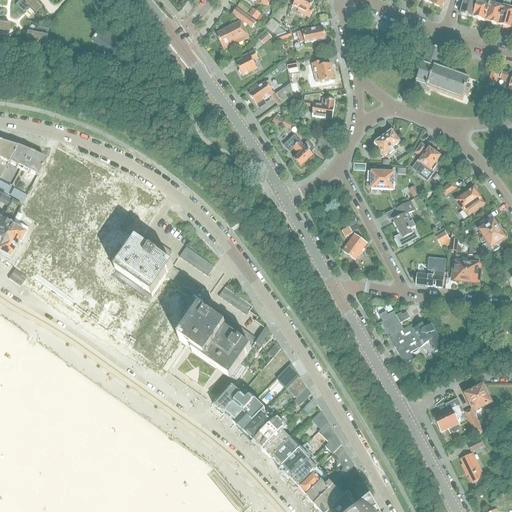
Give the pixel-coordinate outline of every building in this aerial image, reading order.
[(41,8),(32,0),(20,0),(15,5),(24,13),(29,8),(35,14),(41,8)] [(310,17),(315,8),(312,7),(315,1),(313,0),(296,0),(293,6),(299,9),(298,12),(310,17)] [(434,0),(432,4),(442,9),(446,0),(434,0)] [(473,19),(478,0),(465,0),(461,15),(473,19)] [(486,22),(491,2),(491,0),(478,0),(473,19),(486,22)] [(511,29),(511,26),(511,7),(510,7),(511,0),(505,0),(504,7),(498,26),(511,29)] [(247,13),(251,8),(243,2),(239,7),(247,13)] [(491,2),(486,22),(498,26),(504,7),(496,5),(497,3),(491,2)] [(252,29),(257,23),(237,9),(233,15),(252,29)] [(272,19),(265,28),(270,31),(277,22),(272,19)] [(225,50),(234,46),(233,44),(248,36),(241,22),(217,34),(225,50)] [(277,37),(286,33),(279,29),(282,25),(277,22),(270,31),(277,37)] [(9,32),(10,24),(0,23),(0,38),(1,31),(9,32)] [(45,45),(49,30),(37,27),(35,34),(27,32),(25,40),(45,45)] [(305,42),(306,44),(326,40),(324,27),(298,32),(301,43),(305,42)] [(113,56),(121,45),(122,43),(102,28),(93,41),(113,56)] [(290,32),(278,37),(279,42),(292,37),(290,32)] [(268,33),(260,39),(264,44),(272,37),(268,33)] [(438,68),(444,51),(430,47),(425,62),(422,61),(420,61),(419,65),(420,67),(423,68),(415,88),(429,93),(431,88),(463,100),(465,95),(469,96),(472,87),(468,85),(471,80),(438,68)] [(243,76),(258,69),(254,61),(259,59),(256,52),(243,58),(243,60),(237,64),(240,70),(239,71),(240,74),(242,74),(243,76)] [(326,66),(325,62),(313,64),(315,76),(319,75),(320,83),(335,80),(332,64),(326,66)] [(495,87),(500,71),(492,68),(486,84),(495,87)] [(511,74),(503,72),(501,77),(508,79),(508,80),(511,82),(510,89),(511,89),(511,74)] [(274,87),(269,80),(262,86),(260,83),(252,89),(254,92),(250,95),(257,106),(274,93),(271,89),(274,87)] [(281,104),(293,96),(291,84),(274,95),(281,104)] [(305,96),(304,101),(306,102),(305,108),(314,110),(313,117),(326,119),(326,121),(333,122),(336,101),(323,99),(322,104),(320,104),(321,94),(305,96)] [(207,125),(215,119),(211,112),(202,119),(207,125)] [(282,127),(285,121),(277,117),(274,123),(282,127)] [(400,143),(393,134),(394,131),(391,130),(387,133),(386,136),(382,139),(379,139),(375,141),(375,145),(378,145),(381,150),(379,151),(384,157),(389,154),(395,150),(393,147),(400,143)] [(304,146),(300,142),(295,136),(285,146),(290,152),(294,148),(300,155),(295,160),(302,167),(306,163),(307,164),(315,157),(311,153),(315,149),(309,142),(304,146)] [(0,159),(8,164),(8,162),(17,147),(6,144),(1,142),(0,142),(0,159)] [(419,162),(413,169),(420,174),(419,175),(428,181),(434,172),(433,171),(438,165),(436,164),(441,157),(430,149),(429,150),(428,149),(428,148),(422,144),(416,153),(422,158),(419,162)] [(37,176),(46,160),(17,147),(8,162),(17,167),(18,166),(28,172),(28,171),(37,176)] [(394,190),(395,171),(383,170),(383,173),(369,172),(369,182),(372,182),(372,189),(394,190)] [(446,196),(457,189),(453,183),(442,191),(446,196)] [(415,187),(410,189),(414,198),(420,195),(415,187)] [(480,196),(475,189),(467,195),(465,192),(459,196),(461,199),(458,201),(465,211),(466,210),(469,214),(484,203),(479,197),(480,196)] [(411,221),(408,214),(418,208),(414,200),(395,209),(398,216),(400,215),(401,217),(395,221),(402,235),(395,239),(401,250),(420,239),(414,229),(416,228),(412,220),(411,221)] [(38,231),(49,215),(38,209),(29,226),(38,231)] [(355,218),(345,223),(348,228),(358,223),(355,218)] [(0,245),(10,227),(0,221),(0,245)] [(498,227),(494,221),(480,231),(494,252),(501,247),(499,244),(508,238),(500,226),(498,227)] [(20,245),(25,235),(10,227),(0,245),(0,254),(9,260),(13,254),(12,253),(14,253),(18,247),(17,246),(18,244),(20,245)] [(347,237),(354,233),(351,227),(344,231),(347,237)] [(446,232),(437,237),(439,241),(448,236),(446,232)] [(355,260),(367,244),(355,235),(343,251),(355,260)] [(173,268),(174,267),(166,262),(172,253),(150,237),(143,246),(137,241),(123,261),(116,271),(152,297),(166,277),(173,268)] [(451,240),(450,252),(457,253),(458,241),(451,240)] [(184,261),(191,251),(187,248),(180,258),(184,261)] [(189,264),(196,254),(191,251),(184,261),(189,264)] [(194,267),(201,258),(196,254),(189,264),(194,267)] [(466,283),(468,264),(469,260),(462,259),(462,256),(457,256),(454,281),(466,283)] [(201,258),(194,267),(199,271),(205,261),(201,258)] [(418,274),(417,285),(443,288),(445,272),(446,259),(437,258),(436,271),(435,276),(428,275),(427,275),(418,274)] [(468,264),(466,283),(479,284),(482,259),(476,258),(476,264),(468,264)] [(205,261),(199,271),(203,274),(210,264),(205,261)] [(210,264),(203,274),(208,277),(215,267),(210,264)] [(171,280),(178,271),(173,268),(166,277),(171,280)] [(176,283),(182,274),(178,271),(171,280),(176,283)] [(181,287),(187,277),(182,274),(176,283),(181,287)] [(187,277),(181,287),(186,290),(192,281),(187,277)] [(192,281),(186,290),(190,293),(197,284),(192,281)] [(197,284),(190,293),(195,296),(201,287),(197,284)] [(224,300),(230,291),(226,288),(219,297),(224,300)] [(229,303),(235,294),(230,291),(224,300),(229,303)] [(233,307),(240,298),(235,294),(229,303),(233,307)] [(240,298),(233,307),(238,310),(244,301),(240,298)] [(244,301),(238,310),(242,313),(249,304),(244,301)] [(249,304),(242,313),(247,316),(253,307),(249,304)] [(213,319),(216,314),(210,310),(207,315),(200,310),(191,324),(178,341),(192,350),(191,352),(192,352),(231,379),(233,376),(252,349),(247,345),(253,336),(251,335),(248,339),(243,335),(240,340),(235,337),(230,334),(226,330),(227,329),(222,325),(217,322),(213,319)] [(219,310),(216,314),(213,319),(217,322),(224,313),(219,310)] [(404,330),(401,324),(396,316),(394,312),(389,316),(387,312),(380,316),(383,322),(381,323),(389,338),(404,330)] [(224,313),(217,322),(222,325),(228,316),(224,313)] [(396,316),(401,324),(410,318),(407,313),(403,315),(402,313),(396,316)] [(228,316),(222,325),(227,329),(232,321),(233,320),(228,316)] [(230,334),(237,325),(232,321),(227,329),(226,330),(230,334)] [(412,325),(423,346),(429,343),(435,354),(444,349),(432,326),(425,329),(423,324),(420,326),(418,322),(412,325)] [(235,337),(241,328),(237,325),(230,334),(235,337)] [(404,365),(414,359),(411,353),(423,346),(412,325),(404,330),(389,338),(404,365)] [(262,347),(271,333),(267,327),(258,340),(256,342),(262,347)] [(240,340),(243,335),(246,331),(241,328),(235,337),(240,340)] [(489,344),(490,329),(482,328),(480,343),(489,344)] [(253,336),(247,345),(252,349),(256,342),(258,340),(253,336)] [(268,354),(274,359),(282,348),(278,342),(268,354)] [(287,389),(300,376),(292,364),(277,380),(287,389)] [(292,394),(303,382),(300,376),(288,390),(292,394)] [(296,398),(307,387),(303,382),(292,394),(296,398)] [(241,395),(232,387),(228,383),(212,405),(224,415),(241,395)] [(298,406),(301,402),(310,392),(307,387),(296,398),(293,401),(298,406)] [(475,411),(483,408),(491,403),(492,400),(491,397),(488,396),(483,387),(467,395),(475,411)] [(251,397),(244,392),(241,395),(224,415),(234,424),(252,404),(248,401),(251,397)] [(309,415),(318,405),(314,399),(304,410),(309,415)] [(461,429),(458,424),(459,424),(456,416),(462,414),(461,413),(464,412),(459,400),(446,406),(448,412),(435,418),(442,432),(449,429),(452,433),(454,434),(460,431),(461,429)] [(244,433),(263,413),(253,404),(252,404),(234,424),(244,433)] [(267,418),(274,410),(270,406),(263,413),(244,433),(254,443),(273,423),(267,418)] [(471,407),(465,411),(473,429),(477,436),(483,433),(480,426),(472,408),(471,407)] [(313,420),(322,429),(329,422),(322,411),(313,420)] [(319,432),(330,442),(337,436),(329,422),(322,429),(319,432)] [(263,451),(282,432),(273,423),(254,443),(263,451)] [(263,451),(272,460),(291,440),(282,432),(263,451)] [(325,447),(333,455),(342,445),(337,436),(330,442),(325,447)] [(282,469),(300,450),(291,440),(272,460),(282,469)] [(472,453),(484,447),(481,440),(469,446),(472,453)] [(342,463),(349,456),(346,451),(342,445),(333,455),(338,460),(338,465),(339,466),(342,463)] [(292,481),(312,460),(315,457),(304,446),(300,450),(282,469),(292,481)] [(485,478),(473,454),(461,460),(463,465),(462,466),(465,473),(467,472),(473,484),(485,478)] [(341,473),(345,477),(355,467),(349,456),(342,463),(346,467),(341,473)] [(299,489),(314,474),(320,468),(312,460),(292,481),(299,489)] [(350,482),(358,474),(355,467),(345,477),(350,482)] [(307,498),(323,482),(325,479),(328,477),(320,468),(314,474),(299,489),(307,498)] [(315,507),(334,488),(325,479),(323,482),(307,498),(315,507)] [(346,495),(338,487),(336,487),(335,489),(334,488),(315,507),(318,511),(331,511),(345,499),(345,498),(346,497),(346,495)] [(350,501),(353,498),(350,494),(348,496),(345,499),(331,511),(358,511),(359,511),(350,501)]
